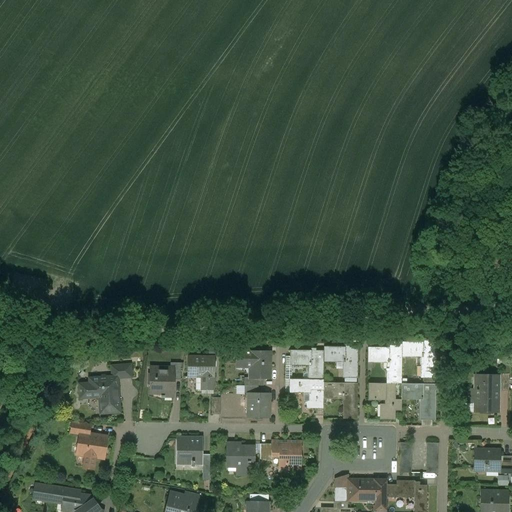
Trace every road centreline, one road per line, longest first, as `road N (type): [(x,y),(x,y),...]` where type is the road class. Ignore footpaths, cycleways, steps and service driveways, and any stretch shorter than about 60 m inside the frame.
road 1 (track): [(0,320),(104,333),(511,305)]
road 2 (residential): [(330,430),(151,428)]
